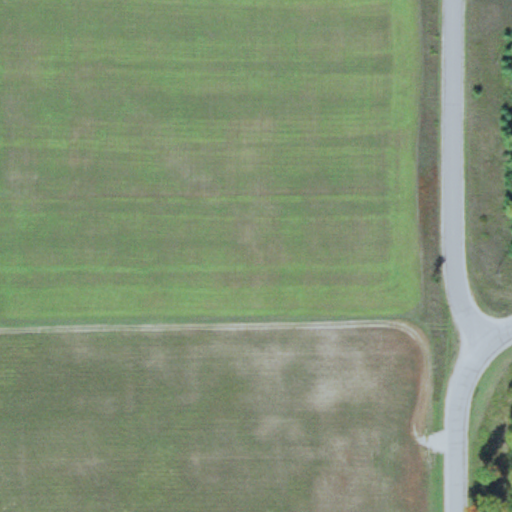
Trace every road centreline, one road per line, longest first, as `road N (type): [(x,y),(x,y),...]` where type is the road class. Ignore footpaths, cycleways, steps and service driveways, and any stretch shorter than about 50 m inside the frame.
road 1 (residential): [(484,348),(450,267),(450,0)]
road 2 (residential): [(453,511),(456,396),(484,348)]
